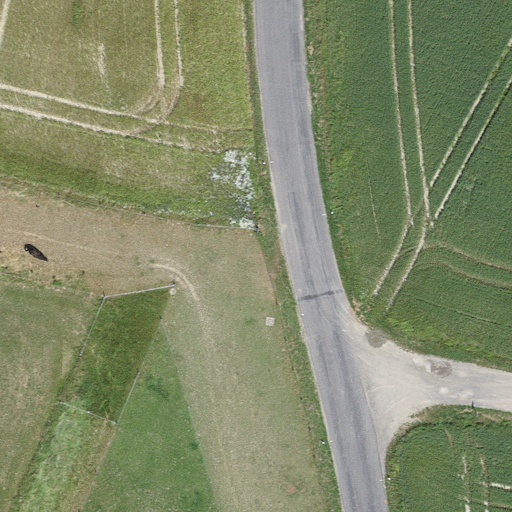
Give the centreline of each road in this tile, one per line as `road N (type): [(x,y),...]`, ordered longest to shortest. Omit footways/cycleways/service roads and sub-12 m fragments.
road 1 (tertiary): [(284,0),(283,91),(377,511)]
road 2 (track): [(344,351),(511,385)]
